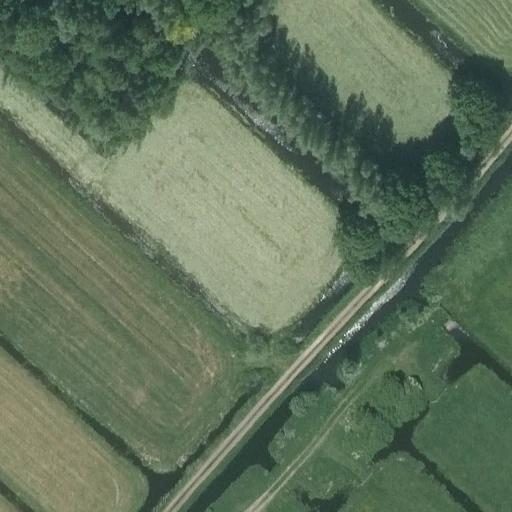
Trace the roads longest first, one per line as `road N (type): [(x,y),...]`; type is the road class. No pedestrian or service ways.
road 1 (track): [(166,511),(511,128)]
road 2 (track): [(166,301),(244,361),(278,366),(275,316),(245,284)]
road 3 (track): [(394,364),(259,511)]
